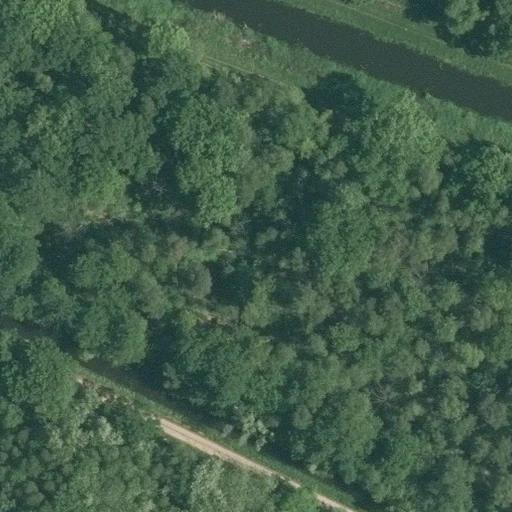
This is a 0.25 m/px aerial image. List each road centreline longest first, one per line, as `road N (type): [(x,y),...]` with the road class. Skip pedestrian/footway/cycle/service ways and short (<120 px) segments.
road 1 (track): [(8,0),(511,187)]
road 2 (track): [(345,511),(0,346)]
road 3 (track): [(369,0),(511,54)]
